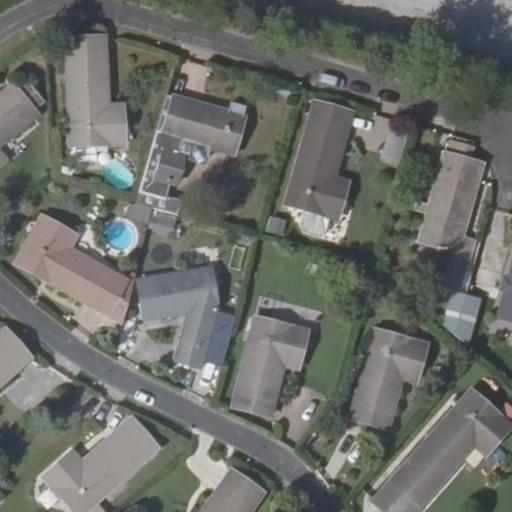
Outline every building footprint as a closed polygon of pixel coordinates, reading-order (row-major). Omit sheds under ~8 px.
[(108,114),(108,106),(105,38),(65,39),(69,147),(124,145),(123,114),(108,114)] [(25,81),(15,89),(12,85),(0,94),(0,164),(6,160),(0,153),(0,146),(36,116),(33,112),(44,103),(25,81)] [(181,140),(233,155),(243,117),(173,97),(163,128),(157,127),(138,192),(164,200),(169,183),(174,185),(182,158),(177,157),(181,140)] [(285,131),(293,105),(278,101),(270,127),(285,131)] [(331,186),(333,178),(352,114),(314,102),(284,205),(336,220),(345,191),(331,186)] [(122,106),(108,106),(108,114),(123,114),(122,106)] [(391,128),(384,160),(402,164),(409,132),(391,128)] [(444,154),(429,206),(427,215),(419,242),(457,254),(454,266),(465,269),(473,242),(461,239),(482,165),(444,154)] [(183,172),(182,158),(174,185),(183,172)] [(347,183),(333,178),(331,186),(345,191),(347,183)] [(413,211),(427,215),(429,206),(416,202),(413,211)] [(126,281),(69,249),(76,237),(41,218),(15,264),(107,316),(126,281)] [(458,294),(465,269),(454,266),(447,264),(440,288),(458,294)] [(511,266),(497,318),(511,322),(511,266)] [(137,281),(144,320),(186,313),(178,357),(205,372),(216,308),(210,271),(137,281)] [(285,358),(299,361),(307,331),(254,318),(232,407),(270,417),(283,366),(285,358)] [(0,385),(30,359),(4,330),(0,333),(0,385)] [(388,429),(401,379),(404,371),(417,375),(426,345),(374,331),(349,419),(388,429)] [(297,370),(299,361),(285,358),(283,366),(297,370)] [(415,383),(417,375),(404,371),(401,379),(415,383)] [(479,440),(490,450),(510,426),(470,391),(371,502),(382,511),(415,511),(474,446),(479,440)] [(65,457),(42,478),(72,511),(85,511),(156,449),(131,419),(81,463),(75,468),(65,457)] [(485,456),(490,450),(479,440),(474,446),(485,456)] [(71,452),(65,457),(75,468),(81,463),(71,452)] [(250,511),(263,494),(230,471),(201,511),(250,511)]
